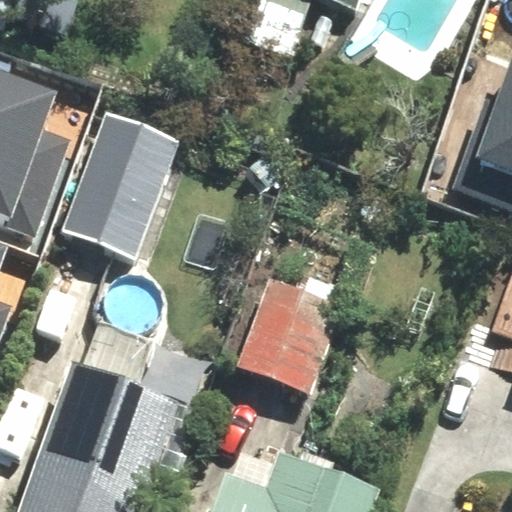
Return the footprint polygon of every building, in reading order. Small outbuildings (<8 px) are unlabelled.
[(306,0),(359,19),(365,0),(306,0)] [(511,53),(472,164),(511,178),(511,53)] [(0,208),(39,222),(67,140),(42,132),(57,89),(0,68),(0,208)] [(178,139),(104,113),(62,234),(136,260),(178,139)] [(342,296),(309,284),(304,296),(275,286),(241,378),(313,405),(348,313),(338,309),(342,296)] [(76,370),(26,511),(146,511),(183,408),(76,370)] [(379,511),(385,498),(285,463),(272,499),(232,484),(221,511),(379,511)]
